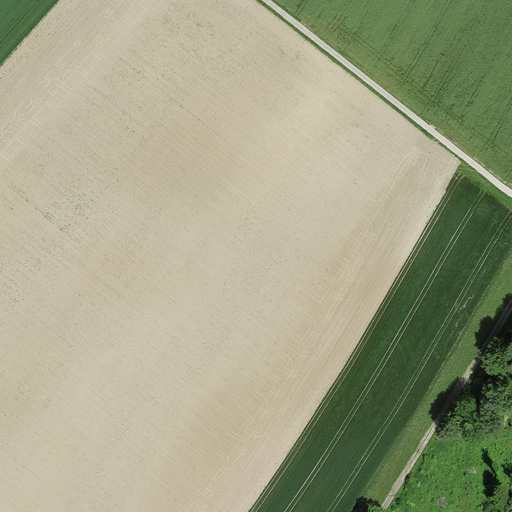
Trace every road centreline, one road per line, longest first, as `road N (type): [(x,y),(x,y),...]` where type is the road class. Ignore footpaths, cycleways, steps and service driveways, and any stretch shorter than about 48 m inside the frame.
road 1 (track): [(265,0),(511,192)]
road 2 (track): [(511,302),(381,511)]
